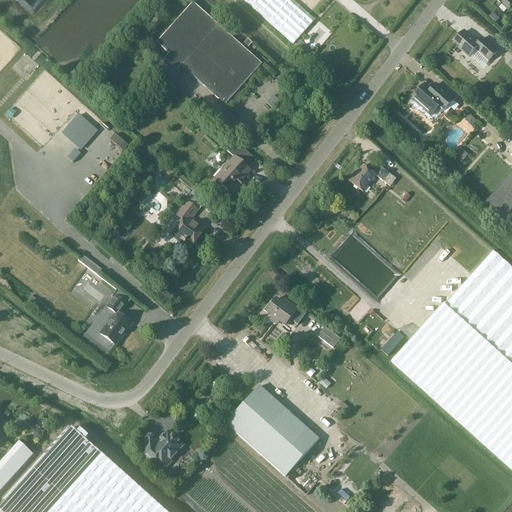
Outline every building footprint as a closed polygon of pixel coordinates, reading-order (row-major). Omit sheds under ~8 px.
[(243,0),(293,44),(315,20),(292,0),(243,0)] [(511,0),(498,0),(503,4),(510,10),(511,7),(511,0)] [(263,65),(218,25),(193,2),(157,43),(169,54),(164,59),(177,71),(181,65),(226,105),(263,65)] [(478,51),(484,56),(490,61),(498,52),(492,46),(483,38),(478,43),(464,31),(456,40),(456,43),(455,44),(470,57),(475,51),(478,51)] [(443,112),(453,101),(438,87),(433,93),(424,85),(412,98),(432,116),(438,108),(443,112)] [(79,113),(62,133),(82,150),(99,130),(79,113)] [(476,121),(470,115),(466,120),(472,126),(476,121)] [(222,186),(229,193),(250,171),(237,160),(245,151),(234,141),(226,151),(234,158),(228,166),(225,165),(223,166),(222,167),(222,169),(222,171),(215,180),(216,181),(215,183),(216,185),(218,186),(220,187),(222,186)] [(68,157),(74,162),(81,152),(75,147),(68,157)] [(462,148),(456,152),(461,160),(467,156),(462,148)] [(363,166),(355,175),(353,173),(348,181),(363,193),(376,176),(390,186),(395,179),(378,166),(373,173),(363,166)] [(185,198),(192,191),(165,167),(159,174),(185,198)] [(503,221),(511,210),(511,171),(484,204),(503,221)] [(191,248),(204,231),(190,221),(198,211),(188,203),(178,216),(183,220),(173,234),(191,248)] [(511,268),(493,251),(457,291),(453,286),(443,297),(448,302),(444,305),(443,304),(391,362),(511,470),(511,268)] [(97,276),(101,270),(82,256),(78,261),(97,276)] [(116,346),(132,325),(119,315),(126,306),(116,298),(107,309),(115,314),(100,334),(116,346)] [(270,320),(277,325),(279,323),(285,328),(291,320),(297,325),(306,314),(297,307),(296,309),(284,300),(281,303),(276,299),(266,312),(272,317),(270,320)] [(410,320),(401,329),(410,337),(418,329),(410,320)] [(324,328),(319,335),(331,345),(336,338),(324,328)] [(288,478),(321,441),(260,387),(227,424),(288,478)] [(0,511),(163,511),(72,430),(71,429),(0,507),(0,511)] [(167,431),(159,440),(154,440),(154,438),(145,439),(146,455),(153,462),(153,464),(161,471),(163,471),(170,463),(170,461),(183,446),(167,431)] [(18,442),(0,462),(0,492),(33,455),(18,442)]
